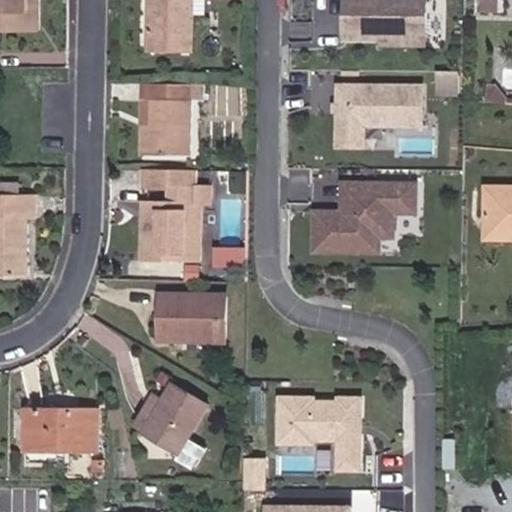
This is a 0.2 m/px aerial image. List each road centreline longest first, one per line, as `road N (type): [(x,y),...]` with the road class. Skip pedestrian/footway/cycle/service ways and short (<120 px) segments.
road 1 (residential): [(425,511),(425,382),(412,347),(382,327),(295,309),(279,291),(268,247),(268,0)]
road 2 (residential): [(0,352),(20,353),(70,311),(95,245),(99,0)]
